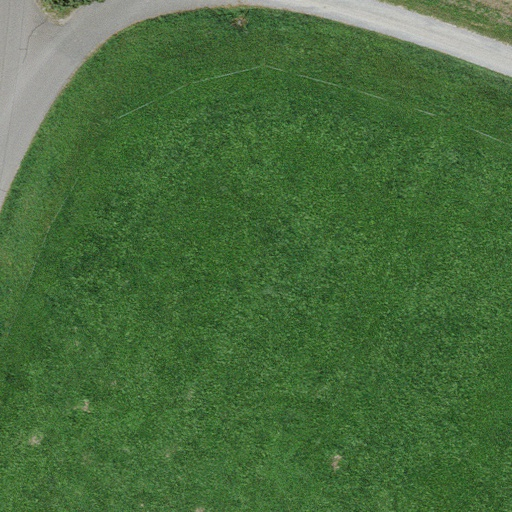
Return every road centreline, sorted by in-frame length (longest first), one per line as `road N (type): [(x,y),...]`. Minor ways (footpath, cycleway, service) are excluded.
road 1 (track): [(511,54),(311,0)]
road 2 (residential): [(5,100),(114,0)]
